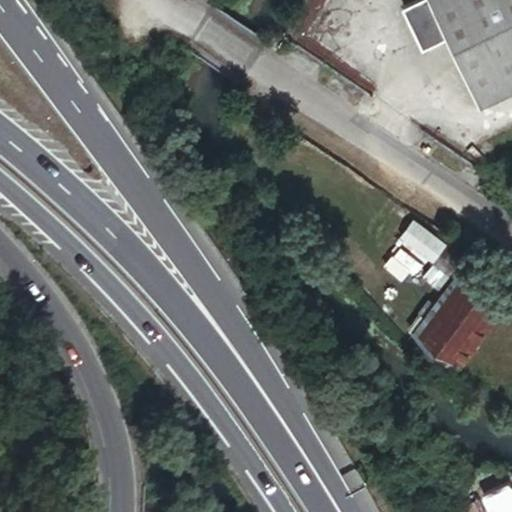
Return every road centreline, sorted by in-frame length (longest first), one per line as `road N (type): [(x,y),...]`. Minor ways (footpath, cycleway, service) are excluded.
road 1 (trunk): [(341,511),(309,436),(0,4)]
road 2 (trunk): [(332,511),(117,238),(0,138)]
road 3 (residential): [(511,243),(256,60),(141,0)]
road 4 (trunk): [(0,190),(78,254),(213,400),(287,511)]
road 5 (trunk): [(0,253),(71,345),(109,418),(116,511)]
